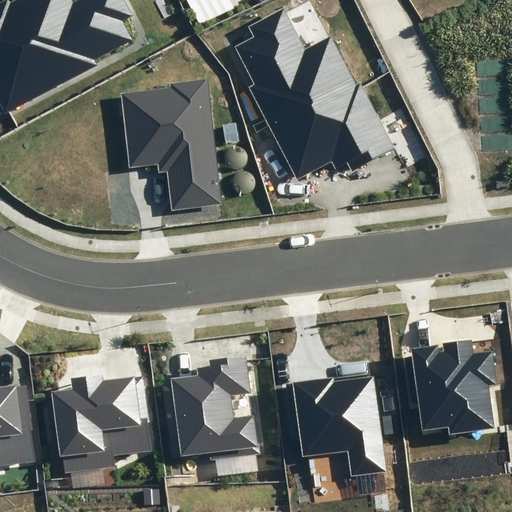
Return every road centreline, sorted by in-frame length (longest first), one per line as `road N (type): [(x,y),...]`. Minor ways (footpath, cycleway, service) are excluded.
road 1 (residential): [(0,249),(105,284),(469,239)]
road 2 (residential): [(469,239),(460,154),(385,0)]
